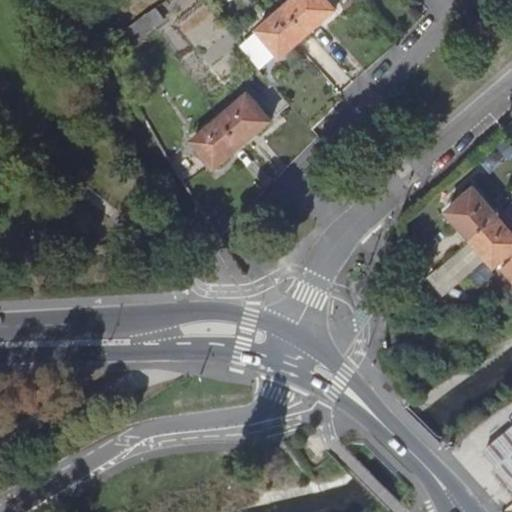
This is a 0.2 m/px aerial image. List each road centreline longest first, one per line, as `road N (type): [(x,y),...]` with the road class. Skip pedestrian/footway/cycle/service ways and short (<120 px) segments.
road 1 (residential): [(511,88),(345,234),(319,270),(295,332)]
road 2 (residential): [(1,511),(139,433),(254,412),(283,371)]
road 3 (tertiary): [(295,332),(210,313),(114,327),(0,329)]
road 4 (tertiary): [(0,357),(213,353),(283,371)]
road 5 (tertiary): [(461,511),(374,415)]
